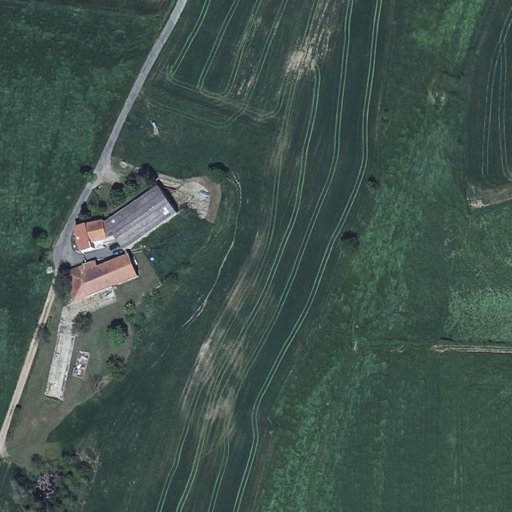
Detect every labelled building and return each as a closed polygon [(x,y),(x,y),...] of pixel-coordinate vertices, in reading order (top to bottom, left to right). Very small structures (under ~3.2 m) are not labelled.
[(179,213),(161,187),(109,222),(109,221),(106,222),(111,240),(118,238),(123,245),(127,251),(129,250),(179,213)] [(111,240),(106,222),(90,226),(94,244),(111,240)] [(94,244),(90,226),(79,229),(84,252),(96,249),(94,244)] [(130,254),(129,250),(127,251),(123,245),(118,250),(121,257),(130,254)] [(112,288),(140,277),(131,256),(100,269),(97,262),(85,266),(85,267),(90,297),(112,288)] [(90,297),(85,267),(71,273),(77,302),(90,297)] [(73,320),(118,302),(112,288),(90,297),(77,302),(66,307),(73,320)]
